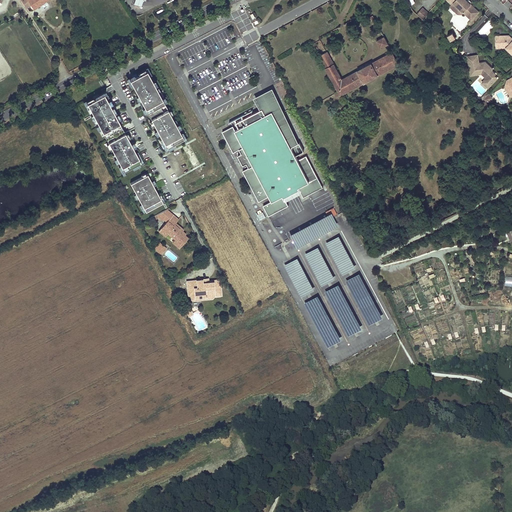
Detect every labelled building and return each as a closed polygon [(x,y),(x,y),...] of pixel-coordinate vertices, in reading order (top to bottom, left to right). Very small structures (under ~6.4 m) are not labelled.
[(17,0),(24,10),(28,8),(31,6),(34,9),(47,0),(17,0)] [(457,14),(461,14),(462,13),(470,20),(477,12),(469,5),(468,6),(464,2),(465,1),(464,0),(445,0),(450,5),(448,7),(457,14)] [(417,14),(422,19),(428,13),(422,8),(417,14)] [(499,35),(500,47),(506,47),(511,52),(511,37),(509,35),(499,35)] [(380,48),(383,46),(387,44),(384,37),(376,41),(380,48)] [(319,55),(321,55),(316,45),(321,42),(319,40),(313,44),(319,55)] [(326,68),(333,64),(326,52),(321,55),(319,55),(326,68)] [(326,68),(332,80),(339,91),(340,94),(364,81),(398,63),(392,52),(341,80),(333,64),(326,68)] [(468,57),(471,74),(482,72),(489,78),(484,83),(488,87),(497,78),(494,75),(495,74),(491,69),(488,67),(488,65),(485,62),(479,63),(477,55),(468,57)] [(146,70),(129,79),(166,148),(183,139),(146,70)] [(482,72),(471,74),(471,76),(482,74),(486,78),(482,82),(484,83),(489,78),(482,72)] [(263,93),(252,98),(253,100),(257,105),(261,109),(262,108),(261,106),(269,102),(274,100),(280,112),(282,111),(287,122),(286,123),(297,143),(299,142),(278,101),(271,89),(263,93)] [(103,94),(86,103),(123,171),(140,162),(103,94)] [(304,150),(299,142),(297,143),(286,123),(287,122),(282,111),(280,112),(274,100),(269,102),(261,106),(262,108),(261,109),(244,118),(236,122),(239,128),(235,130),(233,126),(223,131),(233,152),(239,149),(242,153),(238,155),(243,165),(247,163),(249,167),(243,171),(259,201),(268,196),(269,196),(272,201),(264,205),(269,215),(288,205),(284,197),(300,189),(304,197),(323,187),(306,155),(298,159),(296,155),(304,150)] [(147,174),(130,183),(145,212),(162,203),(147,174)] [(156,215),(166,222),(172,214),(166,209),(161,212),(156,215)] [(166,222),(164,225),(167,227),(164,231),(168,234),(175,239),(173,242),(180,247),(188,237),(185,235),(186,233),(183,231),(181,233),(178,230),(179,228),(174,224),(175,222),(178,218),(172,214),(166,222)] [(184,229),(175,222),(174,224),(179,228),(178,230),(181,233),(183,231),(184,229)] [(167,227),(164,225),(159,232),(166,236),(168,234),(164,231),(167,227)] [(167,248),(161,244),(156,250),(163,255),(167,248)] [(200,280),(186,281),(187,295),(191,294),(194,294),(194,296),(200,296),(199,294),(205,294),(204,294),(204,295),(204,296),(205,297),(206,297),(208,298),(212,298),(213,295),(220,295),(219,280),(207,281),(207,283),(201,283),(200,280)] [(190,306),(185,309),(189,316),(194,313),(190,306)]
